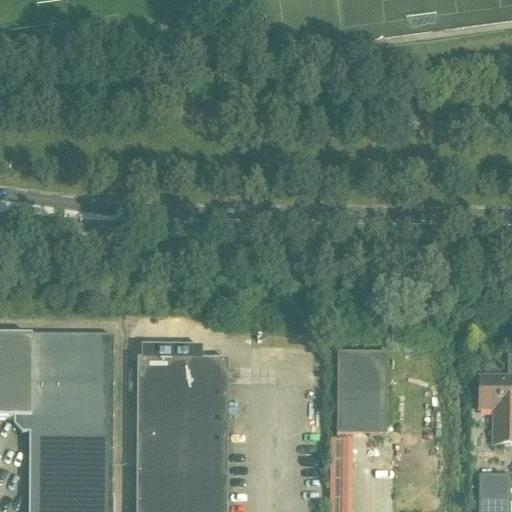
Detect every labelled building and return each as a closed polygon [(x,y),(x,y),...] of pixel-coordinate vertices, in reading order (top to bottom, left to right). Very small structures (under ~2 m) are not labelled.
[(0,421),(13,421),(13,428),(21,436),(30,436),(29,511),(111,511),(113,340),(0,339),(0,421)] [(385,439),(386,358),(336,357),(336,439),(385,439)] [(492,448),(511,447),(511,358),(507,359),(507,381),(479,381),(478,412),(493,412),(492,448)] [(225,511),(227,364),(136,363),(135,511),(225,511)] [(478,478),(478,502),(477,511),(509,511),(510,479),(478,478)]
